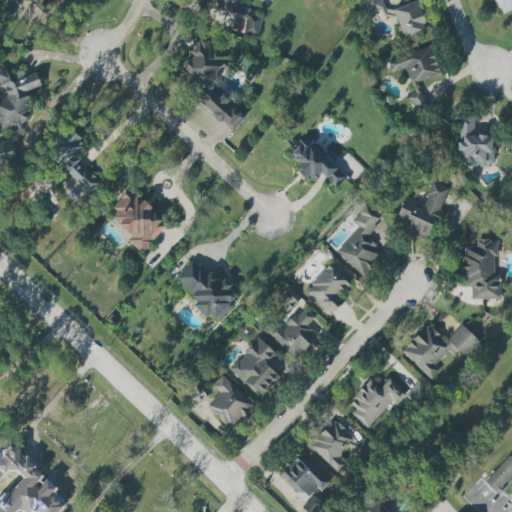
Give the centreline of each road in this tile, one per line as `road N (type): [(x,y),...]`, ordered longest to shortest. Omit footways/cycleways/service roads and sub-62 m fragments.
road 1 (tertiary): [(250,511),(0,271)]
road 2 (residential): [(139,0),(101,54),(269,211)]
road 3 (residential): [(223,485),(410,285)]
